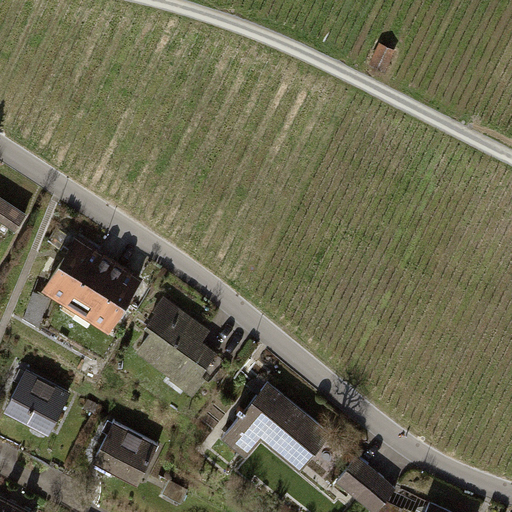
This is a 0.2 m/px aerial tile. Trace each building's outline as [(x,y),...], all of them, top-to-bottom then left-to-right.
[(402,57),(383,49),(373,71),(392,79),(402,57)] [(0,218),(13,228),(24,211),(0,195),(0,218)] [(110,256),(73,233),(39,288),(107,330),(142,276),(110,256)] [(210,328),(163,296),(146,321),(153,326),(136,350),(193,388),(218,351),(202,341),(210,328)] [(70,391),(25,367),(20,376),(2,409),(48,433),(70,391)] [(325,428),(268,380),(247,404),(242,400),(239,403),(246,409),(225,433),(246,451),(265,429),(270,433),(290,451),(299,441),(301,439),(310,447),(325,428)] [(158,443),(113,420),(107,431),(92,460),(138,483),(158,443)] [(376,510),(395,484),(357,454),(337,479),(376,510)] [(31,511),(0,495),(0,511),(31,511)] [(455,511),(431,500),(425,511),(455,511)]
